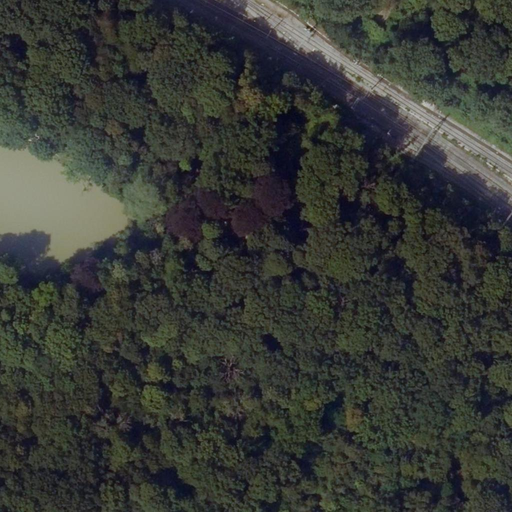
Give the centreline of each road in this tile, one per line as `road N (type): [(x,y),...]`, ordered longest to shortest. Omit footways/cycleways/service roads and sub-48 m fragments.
road 1 (track): [(0,112),(231,230),(511,414)]
road 2 (track): [(0,353),(159,377),(511,473)]
road 3 (track): [(313,120),(231,230),(110,297),(0,327)]
